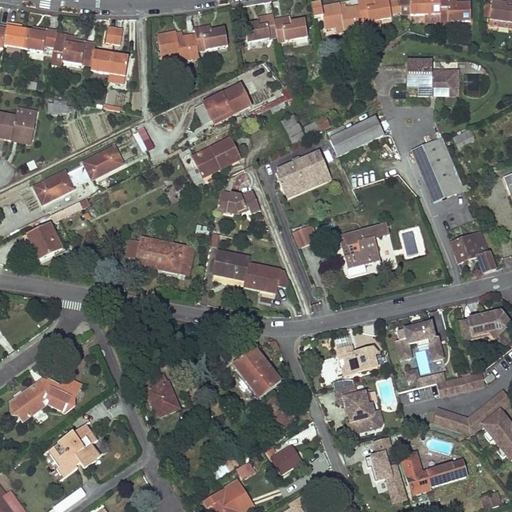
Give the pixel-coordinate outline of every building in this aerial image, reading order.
[(373,0),(361,0),(357,1),(358,7),(361,24),(380,21),(391,19),(388,2),(374,3),(373,0)] [(409,0),(410,15),(440,16),(439,0),(409,0)] [(439,0),(440,16),(440,22),(470,22),(470,4),(456,4),(455,0),(439,0)] [(506,0),(506,5),(492,2),(489,20),(511,23),(511,0),(510,0),(506,0)] [(339,4),(321,7),(320,3),(311,5),(315,31),(343,27),(344,33),(362,30),(361,24),(358,7),(340,9),(339,4)] [(272,16),(257,19),(257,23),(244,26),(247,43),(276,38),(273,20),(272,16)] [(289,17),(273,20),(276,38),(277,43),(308,38),(305,20),(290,23),(289,17)] [(380,21),(361,24),(362,30),(381,27),(380,21)] [(17,25),(7,22),(6,26),(3,46),(23,50),(26,29),(16,28),(17,25)] [(36,31),(26,29),(23,50),(43,53),(44,46),(54,49),(56,31),(36,27),(36,31)] [(115,28),(108,27),(105,43),(113,44),(115,28)] [(202,28),(193,30),(194,35),(197,52),(227,47),(224,29),(210,31),(209,27),(202,28)] [(122,30),(115,28),(113,44),(119,45),(122,30)] [(166,35),(157,37),(161,59),(179,56),(180,61),(199,59),(197,52),(194,35),(176,39),(175,33),(166,35)] [(72,44),(65,42),(62,62),(81,66),(82,59),(92,61),(94,51),(95,44),(73,40),(72,44)] [(102,53),(94,51),(92,61),(90,71),(108,74),(111,54),(102,53)] [(119,55),(111,54),(108,74),(125,77),(128,57),(119,55)] [(408,62),(408,89),(415,89),(419,89),(418,97),(433,97),(433,92),(459,92),(459,73),(433,72),(433,62),(408,62)] [(242,88),(205,104),(215,127),(255,108),(250,97),(270,88),(267,83),(271,81),(265,67),(239,79),(242,88)] [(286,102),(293,99),(288,89),(281,92),(286,102)] [(48,114),(67,115),(68,105),(48,104),(48,114)] [(103,110),(119,114),(121,108),(104,105),(103,110)] [(0,115),(0,139),(11,142),(12,137),(31,140),(34,121),(0,115)] [(294,116),(281,122),(293,146),(306,140),(294,116)] [(321,133),(331,128),(326,117),(315,123),(321,133)] [(375,117),(329,139),(338,158),(384,137),(375,117)] [(305,137),(318,131),(314,123),(302,129),(305,137)] [(133,134),(142,155),(154,149),(146,129),(133,134)] [(469,132),(454,139),(458,148),(473,141),(469,132)] [(12,137),(11,142),(24,144),(30,146),(31,140),(12,137)] [(229,140),(192,158),(200,176),(218,167),(220,170),(239,161),(229,140)] [(433,204),(465,192),(444,140),(413,152),(433,204)] [(65,172),(34,188),(39,199),(42,206),(74,190),(72,187),(89,178),(91,182),(122,166),(113,148),(82,164),(83,166),(66,175),(65,172)] [(278,176),(276,178),(285,199),(294,195),(292,191),(328,176),(319,154),(299,162),(300,164),(294,167),(292,165),(276,171),(278,176)] [(218,167),(200,176),(202,179),(220,170),(218,167)] [(292,191),(294,195),(330,180),(328,176),(292,191)] [(241,199),(219,194),(216,213),(237,218),(238,214),(248,211),(250,216),(260,212),(253,194),(241,199)] [(78,203),(49,218),(52,224),(82,210),(78,203)] [(386,225),(339,238),(347,270),(363,266),(380,262),(375,241),(389,237),(386,225)] [(48,226),(27,237),(33,250),(39,262),(61,251),(48,226)] [(208,229),(196,226),(195,235),(207,237),(208,229)] [(309,228),(294,234),(300,249),(315,243),(309,228)] [(480,234),(450,244),(457,264),(468,260),(479,257),(483,274),(495,270),(488,253),(487,253),(480,234)] [(217,248),(219,236),(212,235),(211,248),(217,248)] [(192,250),(141,239),(139,245),(137,257),(135,265),(145,267),(186,276),(192,250)] [(130,244),(127,255),(137,257),(139,245),(130,244)] [(217,253),(213,274),(229,278),(244,281),(248,265),(249,259),(217,253)] [(283,273),(248,265),(244,281),(243,287),(263,292),(273,294),(275,285),(284,286),(285,286),(287,281),(283,273)] [(492,341),(509,327),(497,312),(488,315),(488,317),(483,318),(483,317),(478,318),(465,322),(470,339),(480,337),(487,335),(488,336),(489,338),(492,341)] [(478,318),(477,315),(469,317),(460,320),(461,323),(465,322),(478,318)] [(411,327),(398,330),(399,335),(404,334),(404,333),(431,327),(429,322),(411,327)] [(461,323),(455,325),(461,344),(489,338),(488,336),(487,335),(480,337),(470,339),(465,322),(461,323)] [(395,345),(400,364),(411,361),(408,347),(416,345),(427,343),(428,347),(433,364),(443,362),(437,340),(434,341),(431,327),(404,333),(404,334),(399,335),(401,343),(395,345)] [(341,371),(343,378),(377,369),(376,365),(374,357),(377,354),(372,348),(357,352),(358,356),(353,357),(353,353),(351,347),(345,348),(336,351),(339,361),(343,360),(345,367),(344,367),(341,371)] [(253,349),(232,365),(259,399),(280,382),(257,354),(253,349)] [(382,364),(379,353),(377,354),(374,357),(376,365),(382,364)] [(416,371),(405,373),(407,382),(414,380),(414,381),(418,380),(416,371)] [(166,384),(162,375),(144,383),(148,392),(147,392),(157,418),(175,410),(179,409),(178,408),(168,383),(166,384)] [(418,380),(414,381),(416,390),(444,383),(442,375),(418,380)] [(481,375),(436,387),(439,400),(484,388),(481,375)] [(491,376),(484,382),(487,386),(494,380),(491,376)] [(73,400),(80,386),(66,379),(62,388),(49,382),(40,388),(37,385),(32,388),(10,403),(12,415),(23,417),(24,420),(44,407),(41,403),(45,400),(49,402),(47,406),(65,413),(74,406),(71,402),(72,400),(73,400)] [(44,379),(37,385),(40,388),(49,382),(44,379)] [(343,381),(332,384),(334,391),(345,388),(343,381)] [(356,396),(353,386),(345,388),(334,391),(338,404),(343,402),(344,408),(346,407),(347,412),(350,411),(351,415),(348,416),(351,425),(349,425),(351,436),(374,430),(371,418),(373,414),(371,405),(367,406),(364,394),(356,396)] [(468,422),(437,413),(433,426),(471,437),(482,428),(500,414),(511,404),(503,394),(468,422)] [(289,414),(275,397),(265,406),(283,430),(295,421),(293,418),(298,414),(294,409),(289,414)] [(382,424),(379,412),(373,414),(371,418),(374,430),(380,428),(382,424)] [(511,433),(509,430),(511,428),(500,414),(482,428),(511,464),(511,463),(511,433)] [(96,441),(85,426),(49,451),(60,467),(56,469),(62,478),(80,465),(83,469),(100,457),(91,445),(96,441)] [(408,501),(397,464),(390,466),(387,459),(394,457),(389,438),(373,443),(376,454),(369,456),(377,483),(385,480),(392,505),(408,501)] [(290,447),(271,459),(280,473),(296,464),(290,455),(294,453),(290,447)] [(294,453),(290,455),(296,464),(299,462),(294,453)] [(419,454),(401,459),(408,485),(412,496),(433,491),(432,487),(469,475),(467,468),(465,459),(425,472),(419,454)] [(247,465),(236,471),(242,482),(253,476),(247,465)] [(211,511),(241,511),(239,508),(246,503),(242,498),(249,494),(239,479),(205,501),(208,507),(211,511)] [(25,511),(10,491),(6,493),(2,497),(12,511),(25,511)] [(498,492),(480,498),(485,511),(502,505),(498,492)] [(0,494),(0,511),(12,511),(2,497),(0,494)] [(239,508),(241,511),(242,511),(255,504),(249,494),(242,498),(246,503),(239,508)] [(295,506),(285,511),(311,511),(314,510),(310,503),(305,495),(293,503),(295,506)]
